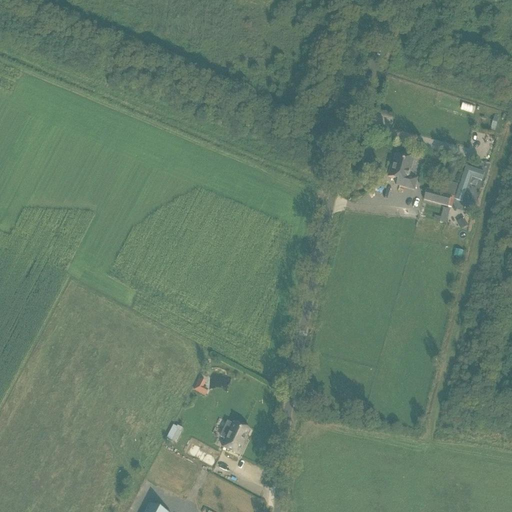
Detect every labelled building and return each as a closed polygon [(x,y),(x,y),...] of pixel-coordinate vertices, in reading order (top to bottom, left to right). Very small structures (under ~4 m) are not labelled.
[(392,170),(390,170),(388,177),(397,180),(396,186),(414,190),(417,179),(409,177),(413,160),(396,155),(392,170)] [(457,190),(454,200),(462,202),(466,193),(471,178),(482,181),(485,173),(466,167),(457,190)] [(423,201),(451,208),(458,185),(443,181),(439,193),(426,190),(423,201)] [(436,215),(435,220),(448,222),(450,208),(444,207),(442,216),(436,215)] [(463,219),(457,223),(461,230),(467,226),(463,219)] [(199,380),(194,391),(205,396),(207,391),(202,388),(205,383),(199,380)] [(227,423),(220,437),(226,440),(222,448),(240,456),(245,444),(244,443),(247,438),(250,431),(234,423),(233,425),(227,423)] [(175,443),(180,433),(177,431),(171,441),(175,443)] [(186,440),(182,449),(195,455),(199,447),(186,440)]
